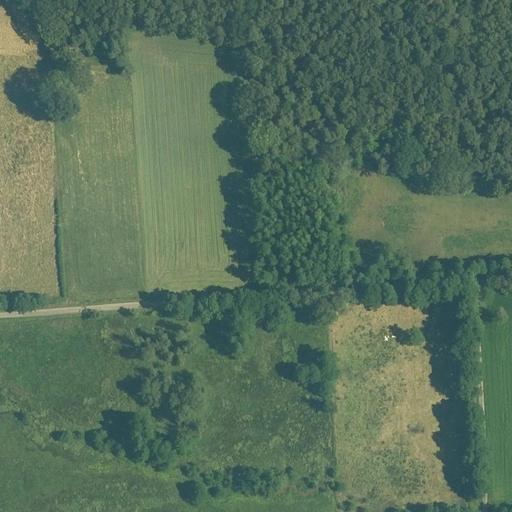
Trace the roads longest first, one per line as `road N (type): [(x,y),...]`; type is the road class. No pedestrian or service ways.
road 1 (track): [(0,316),(511,282)]
road 2 (track): [(486,511),(472,284)]
